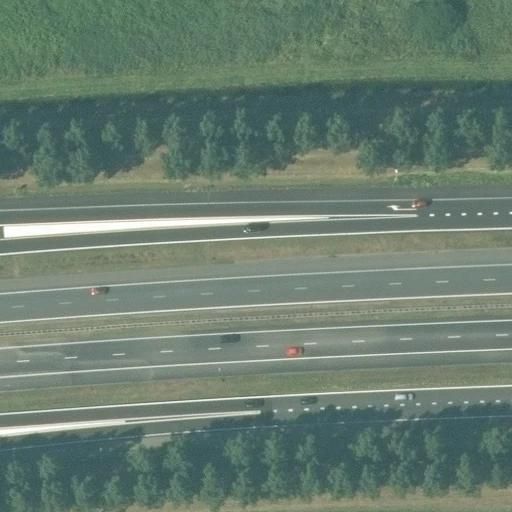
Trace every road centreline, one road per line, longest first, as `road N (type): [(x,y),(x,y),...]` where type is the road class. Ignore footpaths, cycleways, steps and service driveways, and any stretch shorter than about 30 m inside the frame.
road 1 (motorway): [(0,364),(511,336)]
road 2 (motorway): [(511,281),(0,307)]
road 3 (motorway): [(415,217),(0,249)]
road 4 (motorway): [(415,217),(0,220)]
road 5 (motorway): [(0,442),(259,403)]
road 6 (motorway): [(0,423),(259,403)]
road 7 (motorway): [(259,403),(511,393)]
